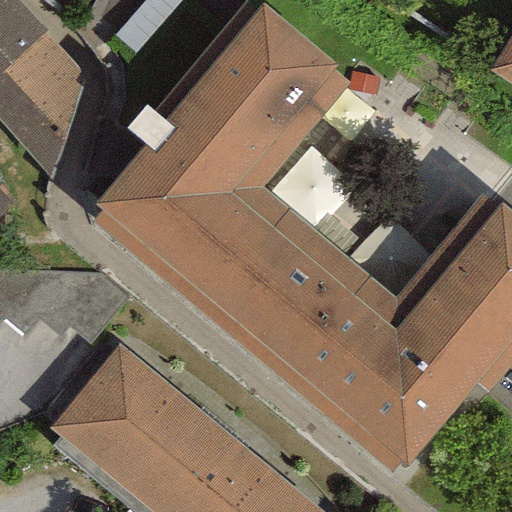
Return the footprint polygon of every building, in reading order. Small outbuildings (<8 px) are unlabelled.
[(46,31),(16,0),(0,0),(0,123),(49,179),(79,87),(73,80),(79,72),(42,34),(46,31)] [(143,144),(255,10),(244,1),(151,112),(143,106),(124,129),(143,144)] [(511,212),(500,203),(496,208),(393,330),(228,193),(331,71),(335,65),(260,3),(255,10),(143,144),(92,206),(101,211),(399,462),(405,466),(474,384),(511,337),(511,212)] [(511,30),(488,71),(511,87),(511,30)] [(347,84),(331,71),(228,193),(393,330),(496,208),(480,194),(393,297),(261,187),(347,84)] [(0,214),(11,205),(0,192),(0,214)] [(389,473),(399,462),(101,211),(91,222),(389,473)] [(511,337),(474,384),(486,394),(506,369),(511,362),(511,337)] [(130,511),(320,511),(117,343),(48,428),(58,436),(50,445),(130,511)]
